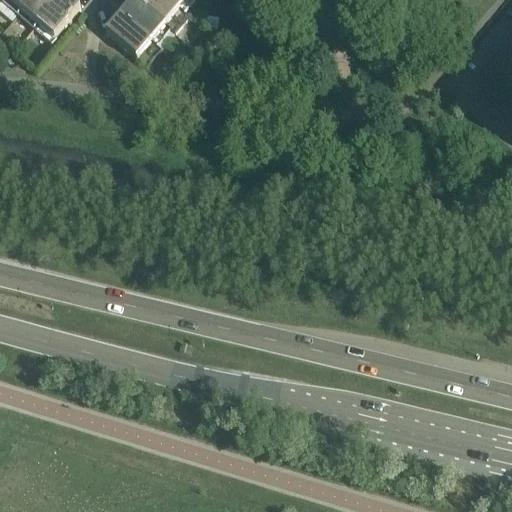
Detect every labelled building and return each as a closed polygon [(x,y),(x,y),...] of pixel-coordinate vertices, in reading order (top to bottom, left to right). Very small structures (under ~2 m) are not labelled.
[(0,5),(0,14),(12,25),(21,14),(33,0),(4,0),(5,0),(2,4),(0,5)] [(33,0),(21,14),(38,28),(61,0),(33,0)] [(80,13),(65,0),(61,0),(38,28),(55,43),(80,13)] [(164,0),(139,0),(136,4),(166,30),(174,37),(188,20),(181,14),(164,0)] [(164,0),(181,14),(192,0),(164,0)] [(152,47),(166,30),(136,4),(122,21),(152,47)] [(138,64),(152,47),(122,21),(107,38),(138,64)] [(0,59),(0,60),(1,60),(9,51),(0,43),(0,59)] [(188,60),(181,54),(172,64),(180,70),(188,60)]
